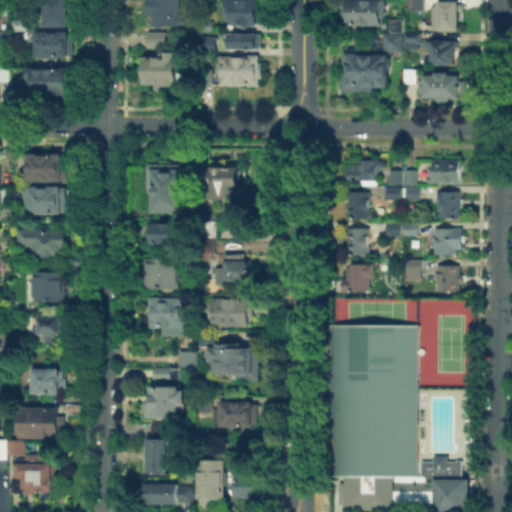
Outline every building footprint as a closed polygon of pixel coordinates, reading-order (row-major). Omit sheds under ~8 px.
[(67,0),(67,25),(43,25),(43,24),(38,24),(38,7),(43,7),(43,0),(67,0)] [(151,26),(151,0),(182,0),(182,26),(151,26)] [(387,0),(387,15),(382,15),(382,23),(342,23),(342,0),(387,0)] [(408,8),(408,0),(423,0),(423,8),(408,8)] [(436,0),(458,0),(458,2),(462,2),(462,8),(457,8),(457,29),(431,29),(431,4),(436,4),(436,0)] [(266,2),(266,26),(233,25),(233,2),(266,2)] [(28,17),(28,29),(11,29),(11,18),(28,17)] [(389,30),(389,17),(402,17),(402,30),(389,30)] [(0,38),(0,29),(11,29),(11,38),(0,38)] [(68,29),(68,32),(72,32),(72,53),(68,53),(68,56),(35,56),(35,29),(68,29)] [(453,38),(453,39),(457,39),(457,47),(454,47),(454,64),(429,64),(429,46),(422,46),(422,42),(419,42),(419,47),(403,47),(403,30),(420,30),(420,38),(453,38)] [(382,49),(382,32),(402,32),(402,49),(382,49)] [(151,50),(151,35),(180,35),(179,51),(151,50)] [(204,35),(219,35),(219,48),(204,48),(204,35)] [(261,37),(261,50),(232,49),(232,36),(261,37)] [(340,46),(357,46),(357,52),(387,52),(387,56),(389,56),(389,67),(387,67),(387,85),(371,85),(371,90),(341,90),(340,46)] [(148,87),(148,58),(180,58),(180,87),(148,87)] [(222,59),(263,59),(262,87),(222,87),(222,59)] [(0,80),(0,65),(10,65),(10,80),(0,80)] [(27,79),(27,65),(68,65),(68,95),(64,95),(64,99),(32,99),(32,79),(27,79)] [(403,67),(403,81),(416,81),(416,67),(403,67)] [(423,97),(423,91),(418,91),(417,78),(423,78),(423,73),(434,73),(434,70),(448,70),(449,73),(460,73),(460,78),(464,78),(464,91),(459,91),(459,97),(448,97),(448,100),(434,100),(434,97),(423,97)] [(376,179),(344,179),(344,162),(357,162),(357,156),(376,156),(376,179)] [(70,157),(70,182),(32,182),(32,157),(70,157)] [(426,180),(426,167),(432,167),(432,158),(460,157),(460,180),(426,180)] [(182,211),(152,211),(152,191),(147,191),(147,162),(186,162),(186,187),(182,187),(182,211)] [(204,198),(204,164),(243,164),(243,198),(204,198)] [(388,183),(388,168),(401,168),(401,183),(388,183)] [(404,182),(404,168),(417,168),(417,182),(404,182)] [(386,197),(386,185),(400,185),(400,197),(386,197)] [(405,197),(406,185),(420,185),(420,197),(405,197)] [(0,200),(0,187),(10,187),(10,200),(0,200)] [(32,213),(32,189),(67,190),(67,213),(32,213)] [(368,190),(367,216),(346,216),(346,190),(368,190)] [(437,190),(460,190),(460,217),(437,217),(437,190)] [(216,212),(216,236),(202,236),(202,211),(216,212)] [(150,243),(150,221),(186,221),(186,243),(150,243)] [(403,232),(403,221),(417,221),(417,232),(403,232)] [(386,233),(386,222),(400,222),(400,233),(386,233)] [(67,245),(67,254),(33,253),(33,244),(21,244),(21,228),(67,228),(67,245)] [(368,228),(367,256),(346,256),(346,228),(368,228)] [(460,228),(460,252),(433,252),(433,228),(460,228)] [(215,238),(215,251),(200,251),(200,238),(215,238)] [(125,254),(141,254),(141,243),(125,243),(125,254)] [(215,284),(215,265),(225,265),(225,253),(244,253),(244,258),(250,258),(250,283),(215,284)] [(68,254),(68,264),(80,264),(80,254),(68,254)] [(144,288),(144,256),(179,256),(179,288),(144,288)] [(420,258),(420,277),(406,277),(406,258),(420,258)] [(351,267),(351,262),(374,262),(374,276),(370,276),(370,289),(347,289),(347,288),(342,288),(342,276),(346,276),(346,267),(351,267)] [(437,288),(437,263),(458,263),(458,288),(437,288)] [(68,264),(80,264),(80,273),(68,273),(68,264)] [(34,299),(34,268),(65,269),(65,300),(34,299)] [(151,327),(150,295),(183,295),(183,305),(189,304),(189,326),(184,326),(184,333),(163,333),(163,327),(151,327)] [(212,325),(212,296),(256,296),(256,302),(269,302),(269,313),(254,313),(254,315),(249,315),(249,325),(212,325)] [(38,343),(38,315),(63,315),(63,333),(58,333),(58,343),(38,343)] [(65,315),(65,323),(81,323),(81,315),(65,315)] [(419,459),(434,459),(434,454),(449,454),(449,459),(463,459),(463,477),(469,477),(469,511),(348,511),(348,503),(339,503),(339,482),(347,482),(347,473),(333,473),(333,324),(419,324),(418,385),(419,459)] [(201,344),(201,334),(217,334),(217,344),(201,344)] [(215,372),(215,360),(209,360),(209,345),(217,345),(217,341),(244,341),(244,346),(259,346),(259,379),(236,379),(236,372),(215,372)] [(180,364),(180,349),(197,349),(197,364),(180,364)] [(153,377),(153,365),(172,365),(173,377),(153,377)] [(181,380),(181,369),(194,370),(194,380),(181,380)] [(38,372),(67,372),(67,394),(38,394),(38,372)] [(151,401),(151,384),(180,384),(180,388),(185,388),(185,409),(179,409),(179,417),(159,417),(159,415),(145,415),(145,401),(151,401)] [(198,395),(212,395),(213,410),(198,410),(198,395)] [(252,399),(252,402),(258,402),(258,422),(253,422),(253,425),(220,425),(220,399),(252,399)] [(63,402),(63,412),(83,412),(83,401),(63,402)] [(19,437),(18,404),(59,404),(59,414),(64,414),(65,424),(60,424),(60,436),(19,437)] [(145,471),(167,471),(167,436),(166,436),(166,422),(150,422),(150,436),(145,436),(145,471)] [(0,438),(8,438),(8,464),(0,464),(0,438)] [(9,453),(9,438),(26,438),(26,453),(9,453)] [(225,438),(225,452),(234,451),(234,438),(225,438)] [(23,491),(23,476),(17,476),(16,461),(28,461),(28,452),(53,451),(53,462),(58,462),(58,472),(53,472),(54,490),(23,491)] [(227,457),(227,497),(220,497),(220,503),(200,503),(200,497),(198,497),(198,479),(201,479),(201,470),(203,470),(203,457),(227,457)] [(238,496),(238,470),(263,470),(262,496),(238,496)] [(145,481),(178,481),(178,484),(194,484),(194,500),(178,500),(178,502),(145,502),(145,481)]
